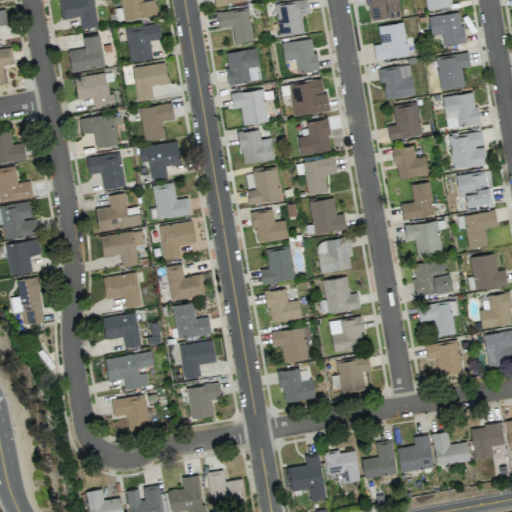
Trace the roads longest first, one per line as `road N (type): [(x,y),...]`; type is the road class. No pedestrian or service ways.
road 1 (residential): [(185,0),(270,511)]
road 2 (residential): [(32,0),(75,251),(72,355),(78,425),(91,450)]
road 3 (residential): [(91,450),(126,460),(511,388)]
road 4 (residential): [(337,0),(407,407)]
road 5 (residential): [(490,0),(511,130)]
